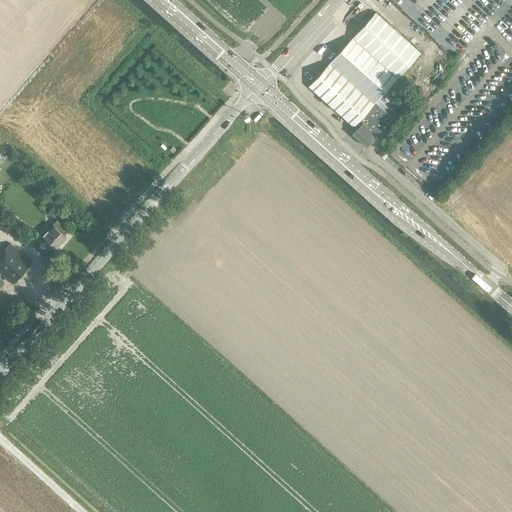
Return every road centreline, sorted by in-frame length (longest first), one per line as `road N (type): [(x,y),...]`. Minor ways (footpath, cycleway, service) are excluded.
road 1 (tertiary): [(0,374),(260,85)]
road 2 (secondary): [(511,306),(260,85)]
road 3 (secondary): [(165,0),(260,85)]
